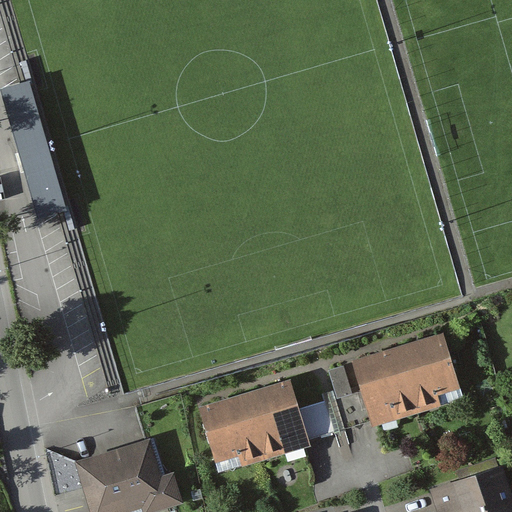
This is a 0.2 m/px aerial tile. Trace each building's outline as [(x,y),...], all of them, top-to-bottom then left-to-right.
[(30,85),(2,93),(38,221),(66,213),(30,85)] [(464,399),(444,336),(399,350),(419,413),(464,399)] [(419,413),(399,350),(353,365),(362,391),(371,424),(373,429),(419,413)] [(329,372),(336,399),(352,394),(345,368),(329,372)] [(291,385),(245,398),(265,463),(310,449),(307,443),(298,410),(291,385)] [(371,424),(362,391),(352,394),(336,399),(346,431),(371,424)] [(245,398),(200,412),(219,476),(265,463),(245,398)] [(328,402),(298,410),(307,443),(337,435),(328,402)] [(151,444),(79,466),(92,511),(136,511),(142,510),(143,511),(162,511),(186,505),(176,473),(161,477),(151,444)] [(511,511),(511,496),(505,472),(432,493),(437,511),(511,511)]
